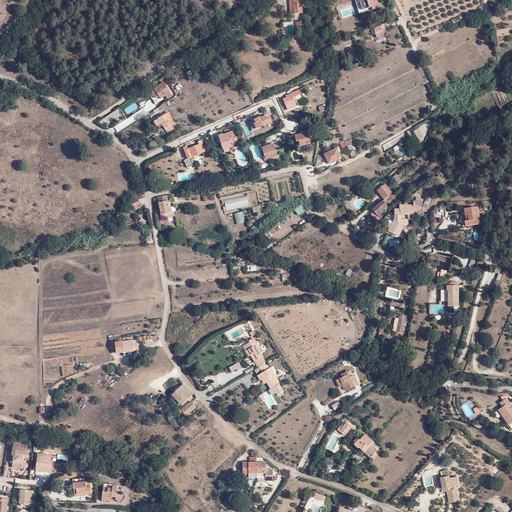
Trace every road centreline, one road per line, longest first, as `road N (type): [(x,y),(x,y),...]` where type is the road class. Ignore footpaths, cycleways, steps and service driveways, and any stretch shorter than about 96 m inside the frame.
road 1 (residential): [(147,195),(165,283),(162,342),(180,373),(216,414),(283,467),(398,511)]
road 2 (residential): [(147,195),(295,168),(306,177),(314,208),(392,257),(452,239),(511,262)]
road 3 (residential): [(0,75),(98,127),(137,161)]
road 4 (residential): [(137,161),(269,101)]
